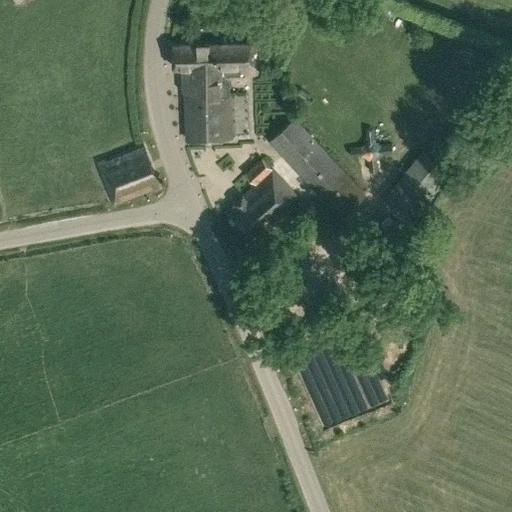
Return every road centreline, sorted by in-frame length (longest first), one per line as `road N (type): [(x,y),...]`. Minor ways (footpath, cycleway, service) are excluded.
road 1 (unknown): [(243,327),(330,259),(363,271),(395,316),(398,351),(389,365),(279,416)]
road 2 (unclassified): [(317,511),(192,205)]
road 3 (unclassified): [(192,205),(154,93),(159,0)]
road 4 (unclassified): [(192,205),(0,239)]
